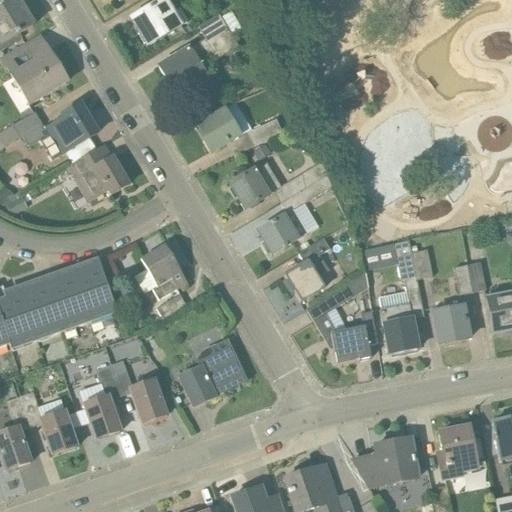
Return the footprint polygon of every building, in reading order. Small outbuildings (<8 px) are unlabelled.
[(0,0),(0,44),(1,47),(32,28),(15,0),(0,0)] [(146,48),(182,27),(165,0),(164,0),(129,21),(146,48)] [(186,89),(203,78),(199,72),(239,49),(219,16),(213,18),(196,29),(204,41),(190,50),(158,69),(174,95),(185,88),(186,89)] [(0,60),(0,61),(27,107),(66,84),(38,38),(24,46),(0,60)] [(276,96),(277,90),(273,85),(267,85),(262,89),(261,95),(265,99),(271,100),(276,96)] [(39,141),(51,162),(97,135),(80,106),(57,119),(59,123),(44,132),(44,134),(42,135),(40,132),(41,131),(32,115),(0,134),(0,151),(22,139),(28,148),(39,141)] [(209,155),(240,138),(225,112),(194,129),(209,155)] [(255,148),(281,136),(277,121),(246,134),(255,148)] [(266,145),(253,153),(260,164),(272,156),(266,145)] [(100,166),(92,154),(68,168),(89,204),(106,193),(109,198),(127,187),(111,160),(100,166)] [(244,212),(273,194),(280,206),(306,190),(327,178),(321,164),(280,188),(266,166),(256,173),(255,171),(228,187),(244,212)] [(306,190),(312,200),(331,188),(327,178),(306,190)] [(0,208),(15,198),(3,188),(0,191),(0,208)] [(283,252),(286,250),(287,250),(286,249),(298,242),(298,241),(307,235),(293,212),(312,200),(306,190),(280,206),(286,216),(257,234),(271,257),(282,251),(283,252)] [(27,209),(19,197),(4,206),(11,219),(27,209)] [(492,225),(491,220),(490,209),(431,221),(434,237),(492,225)] [(299,304),(323,290),(318,280),(328,273),(319,258),(329,251),(323,240),(314,245),(309,248),(303,252),(297,256),(303,266),(283,278),(299,304)] [(383,325),(381,326),(388,357),(417,351),(411,322),(423,319),(416,282),(411,255),(408,242),(392,246),(400,286),(404,285),(407,305),(380,311),(383,325)] [(152,291),(158,302),(186,286),(164,248),(140,262),(156,289),(152,291)] [(411,255),(416,282),(432,279),(426,252),(411,255)] [(0,349),(8,347),(10,353),(116,316),(97,262),(86,266),(88,271),(73,277),(71,271),(60,275),(62,281),(47,286),(45,280),(34,284),(36,290),(21,295),(19,289),(8,293),(10,299),(0,302),(0,349)] [(467,267),(472,295),(485,292),(480,265),(467,267)] [(459,297),(472,295),(467,267),(453,270),(459,297)] [(364,275),(306,311),(313,324),(367,290),(364,275)] [(511,293),(485,300),(492,336),(511,332),(511,293)] [(179,296),(155,310),(160,321),(185,307),(179,296)] [(461,307),(432,313),(439,347),(468,341),(461,307)] [(360,316),(364,329),(330,336),(336,367),(354,364),(354,365),(358,364),(358,363),(370,361),(367,348),(377,345),(371,314),(360,316)] [(195,361),(199,369),(178,379),(192,410),(215,399),(214,397),(245,383),(226,342),(203,353),(195,361)] [(158,348),(147,354),(154,365),(165,359),(158,348)] [(128,390),(130,389),(121,363),(109,367),(120,399),(130,396),(128,390)] [(84,414),(87,424),(88,423),(95,442),(120,434),(109,403),(120,399),(109,367),(95,372),(104,399),(81,406),(84,414)] [(166,418),(153,381),(128,390),(141,426),(166,418)] [(69,430),(70,430),(66,419),(64,412),(41,420),(33,393),(19,398),(21,405),(30,430),(40,427),(51,457),(76,449),(69,430)] [(30,430),(21,405),(19,398),(5,403),(15,429),(17,428),(20,434),(30,430)] [(511,420),(491,425),(499,465),(511,462),(511,420)] [(30,465),(17,428),(14,430),(0,434),(0,458),(5,473),(30,465)] [(462,476),(476,473),(468,429),(438,435),(445,468),(439,469),(443,485),(463,481),(462,476)] [(353,463),(369,492),(417,483),(409,441),(374,448),(376,458),(353,463)] [(352,511),(348,499),(336,503),(324,467),(283,481),(293,511),(352,511)] [(431,490),(435,511),(450,511),(446,487),(431,490)] [(234,511),(280,511),(276,499),(265,503),(260,490),(230,500),(234,511)] [(511,511),(511,497),(496,501),(497,511),(511,511)]
